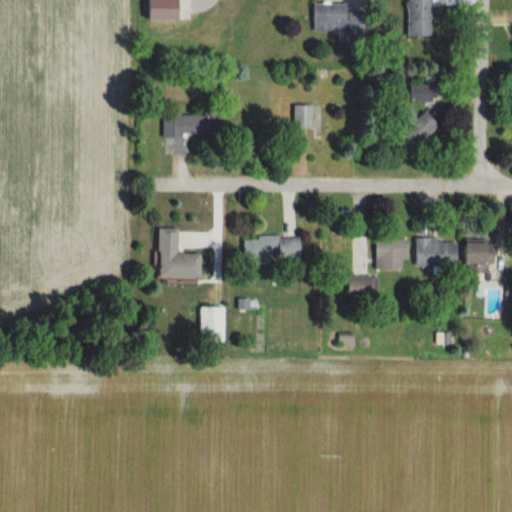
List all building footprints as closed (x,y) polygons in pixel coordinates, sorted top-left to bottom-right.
[(142,0),(142,20),(174,20),(173,0),(142,0)] [(429,0),(404,0),(404,28),(429,28),(429,0)] [(310,34),(359,34),(359,5),(310,5),(310,34)] [(430,83),(408,83),(408,101),(430,101),(430,83)] [(310,127),(310,104),(291,104),(291,127),(310,127)] [(437,125),(422,110),(395,137),(409,152),(437,125)] [(187,152),(187,135),(218,135),(218,114),(161,115),(162,152),(187,152)] [(174,228),(154,228),(154,277),(196,277),(196,253),(173,253),(174,228)] [(298,235),(241,236),(241,259),(298,259),(298,235)] [(405,259),(405,238),(373,238),(373,269),(400,269),(400,259),(405,259)] [(454,239),(413,239),(413,266),(454,266),(454,239)] [(493,242),(460,243),(460,273),(493,273),(493,242)] [(376,295),(376,275),(345,275),(345,295),(376,295)] [(222,341),(222,307),(197,307),(197,342),(222,341)]
